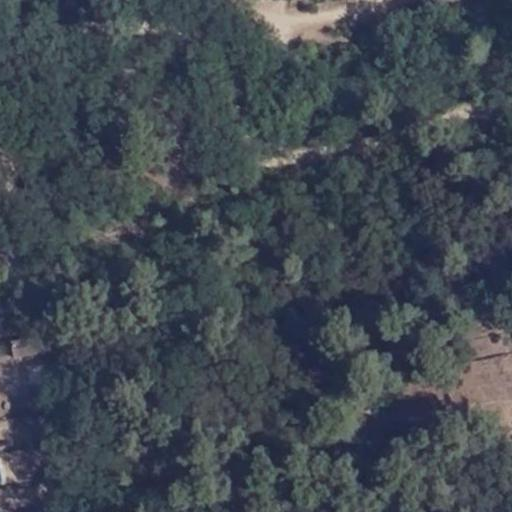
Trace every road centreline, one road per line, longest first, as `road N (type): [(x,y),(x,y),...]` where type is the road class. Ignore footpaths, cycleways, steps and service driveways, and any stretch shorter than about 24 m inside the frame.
road 1 (track): [(0,45),(304,24),(399,0)]
road 2 (track): [(207,31),(252,151),(295,165),(511,117)]
